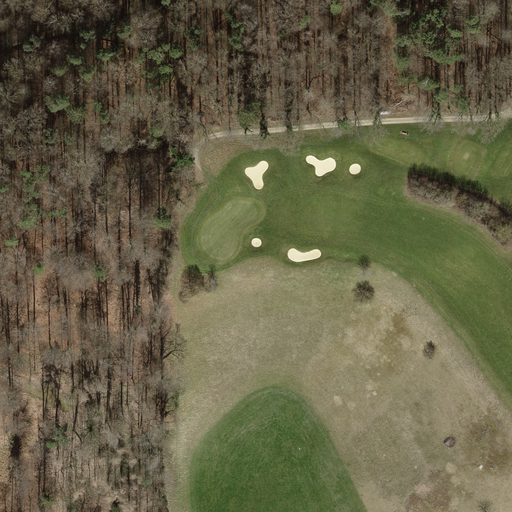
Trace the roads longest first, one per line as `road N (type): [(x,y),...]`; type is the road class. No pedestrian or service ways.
road 1 (track): [(511,110),(476,120),(336,122),(216,135),(194,157)]
road 2 (track): [(0,45),(145,0)]
